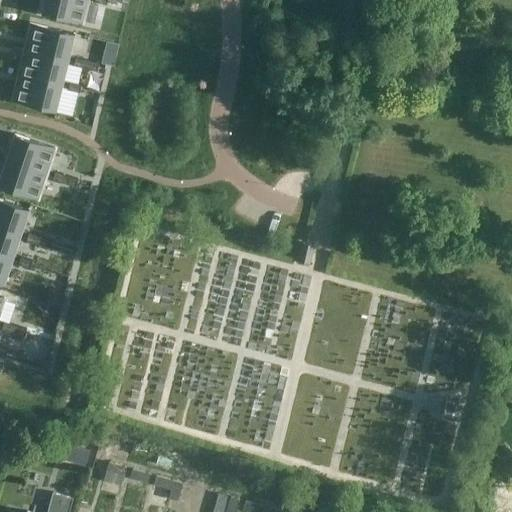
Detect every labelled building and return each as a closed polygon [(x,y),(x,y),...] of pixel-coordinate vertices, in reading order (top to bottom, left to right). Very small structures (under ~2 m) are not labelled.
[(43,0),(40,12),(56,16),(56,15),(82,21),(83,21),(88,0),(43,0)] [(32,23),(26,48),(68,59),(74,33),(73,33),(47,27),(48,26),(32,23)] [(26,48),(20,74),(62,84),(68,59),(26,48)] [(75,57),(73,65),(85,68),(87,60),(75,57)] [(87,60),(85,68),(97,71),(99,63),(87,60)] [(20,74),(14,100),(29,104),(29,103),(55,109),(56,110),(62,84),(20,74)] [(69,81),(67,89),(79,92),(81,84),(69,81)] [(14,133),(6,159),(47,173),(55,148),(54,147),(29,139),(29,138),(14,133)] [(6,159),(0,176),(0,185),(12,190),(12,189),(37,198),(39,198),(47,173),(6,159)] [(55,171),(52,179),(63,183),(66,175),(55,171)] [(66,175),(63,183),(75,187),(78,179),(66,175)] [(0,198),(0,226),(21,234),(29,209),(28,209),(3,201),(3,200),(0,198)] [(0,226),(0,254),(12,259),(21,234),(0,226)] [(28,232),(26,240),(37,244),(40,236),(28,232)] [(40,236),(37,244),(48,248),(51,240),(40,236)] [(298,262),(309,265),(314,245),(302,243),(298,262)] [(0,254),(0,282),(3,283),(4,283),(12,259),(0,254)] [(20,257),(18,264),(29,268),(32,261),(20,257)] [(4,321),(1,329),(12,333),(15,325),(4,321)] [(15,325),(12,333),(24,337),(27,329),(15,325)] [(457,401),(446,398),(441,416),(452,418),(459,415),(461,407),(457,401)] [(86,465),(90,449),(63,442),(59,458),(86,465)] [(504,467),(511,461),(511,452),(507,445),(495,453),(504,467)] [(106,463),(103,474),(117,478),(120,467),(106,463)] [(131,470),(128,481),(142,485),(145,474),(131,470)] [(155,477),(152,488),(166,492),(169,481),(155,477)] [(179,484),(176,495),(189,499),(192,488),(179,484)] [(68,511),(72,498),(52,493),(46,511),(33,511),(26,510),(25,511),(10,511),(8,511),(7,511),(68,511)] [(215,494),(212,505),(226,509),(229,498),(215,494)] [(240,502),(237,511),(252,511),(254,505),(240,502)]
